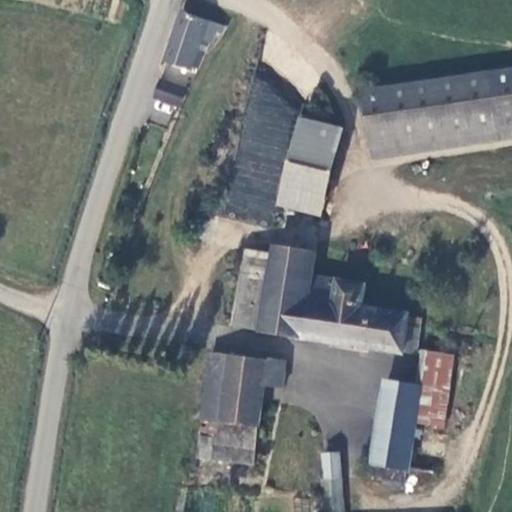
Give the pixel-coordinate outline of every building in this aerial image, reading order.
[(230,28),(186,10),(169,66),(193,70),(205,39),(215,44),(221,32),(226,35),(230,28)] [(511,71),(368,93),(381,158),(511,139),(511,71)] [(187,88),(167,80),(160,98),(180,106),(187,88)] [(346,133),(304,121),(281,206),(323,218),(346,133)] [(404,350),(415,352),(419,332),(408,330),(411,320),(362,311),(365,286),(313,277),(316,254),(275,247),(273,256),(250,252),(236,329),(403,356),(404,350)] [(268,364),(212,354),(207,390),(203,422),(198,470),(253,478),(266,389),(268,364)] [(428,355),(418,389),(423,390),(416,424),(444,427),(454,391),(457,360),(428,355)] [(287,367),(268,364),(266,389),(285,391),(287,367)] [(389,384),(377,464),(408,472),(416,424),(423,390),(418,389),(389,384)] [(297,453),(295,458),(295,463),(299,467),(304,468),(309,466),(311,461),(311,456),(307,452),(302,451),(297,453)] [(326,459),(329,485),(344,483),(342,458),(326,459)] [(408,472),(377,464),(374,477),(407,484),(408,472)] [(345,511),(344,483),(329,485),(325,485),(327,506),(328,511),(345,511)]
